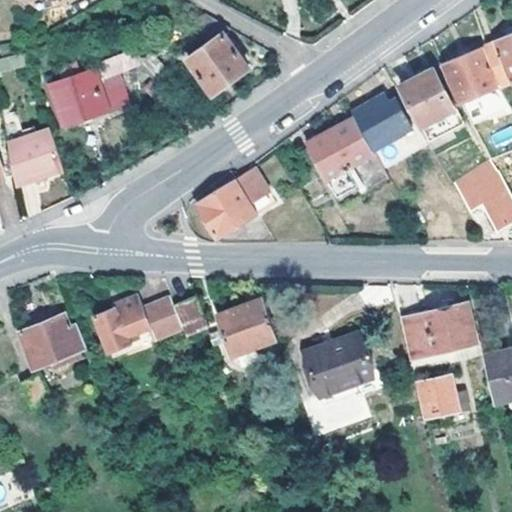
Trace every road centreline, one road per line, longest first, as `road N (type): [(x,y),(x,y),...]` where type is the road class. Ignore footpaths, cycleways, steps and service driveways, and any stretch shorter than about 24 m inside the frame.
road 1 (residential): [(107,249),(123,207),(429,0)]
road 2 (tertiary): [(107,249),(511,262)]
